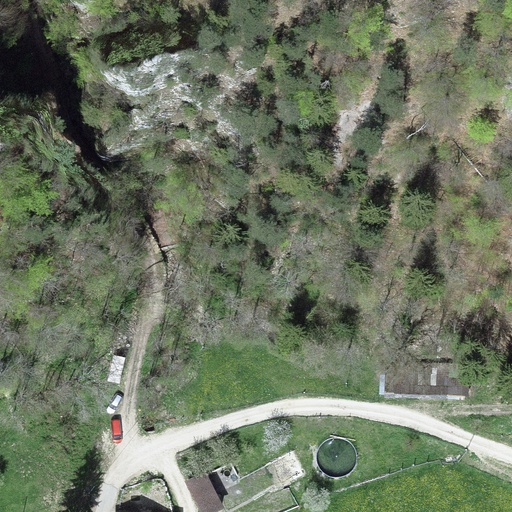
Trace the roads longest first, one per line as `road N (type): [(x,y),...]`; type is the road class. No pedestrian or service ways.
road 1 (track): [(127,459),(120,423),(149,307),(149,252),(67,136),(20,0)]
road 2 (unclassified): [(98,511),(127,459),(297,405),(357,406),(511,457)]
